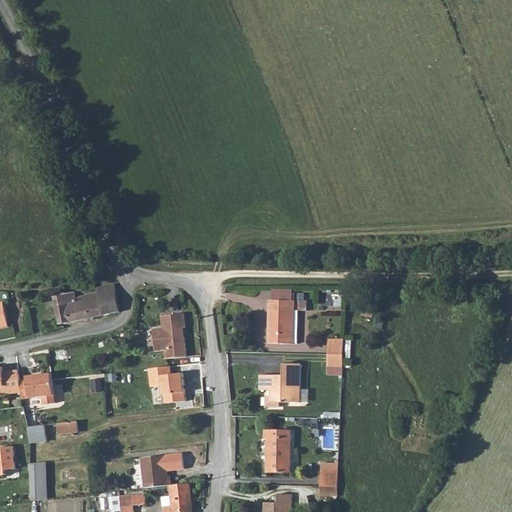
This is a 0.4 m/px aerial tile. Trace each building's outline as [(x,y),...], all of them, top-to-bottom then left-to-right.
[(121,313),(116,286),(99,288),(98,291),(91,293),(85,293),(85,297),(88,319),(121,313)] [(296,288),(270,287),(271,340),(291,340),(291,305),(296,305),(296,288)] [(59,326),(69,324),(88,319),(85,297),(77,298),(75,293),(53,297),(59,326)] [(41,295),(25,298),(28,314),(41,312),(39,301),(42,300),(41,295)] [(0,331),(10,330),(6,306),(0,306),(0,331)] [(167,351),(168,359),(190,357),(187,330),(189,329),(187,314),(163,316),(165,328),(155,329),(157,353),(167,351)] [(345,349),(346,337),(330,337),(330,349),(345,349)] [(345,362),(345,349),(330,349),(330,362),(345,362)] [(301,361),(284,361),(285,371),(261,371),(261,386),(272,386),(272,391),(267,391),(267,402),(281,403),(281,398),(301,398),(301,361)] [(174,366),(151,369),(153,387),(164,386),(165,395),(166,395),(167,404),(189,401),(186,373),(174,375),(174,366)] [(4,368),(0,368),(0,388),(3,388),(5,396),(23,393),(21,381),(20,371),(4,373),(4,368)] [(46,405),(58,403),(53,373),(28,377),(29,380),(21,381),(23,393),(24,400),(45,397),(46,405)] [(87,431),(85,422),(68,425),(70,433),(87,431)] [(293,426),(266,425),(266,435),(269,434),(269,468),(292,468),(293,426)] [(56,441),(54,427),(39,428),(40,442),(56,441)] [(11,446),(0,446),(0,474),(2,474),(2,469),(13,468),(11,446)] [(142,460),(145,490),(171,487),(171,478),(166,479),(165,469),(167,469),(166,457),(142,460)] [(46,501),(47,464),(32,465),(31,472),(31,502),(31,503),(46,501)] [(323,466),(323,481),(340,481),(341,466),(323,466)] [(323,481),(322,491),(340,492),(340,481),(323,481)] [(193,511),(190,485),(171,487),(173,507),(166,508),(166,511),(193,511)] [(294,490),(278,490),(278,499),(266,499),(265,511),(288,511),(289,509),(293,509),(294,490)] [(145,495),(122,498),(122,511),(134,511),(134,506),(146,505),(145,495)]
